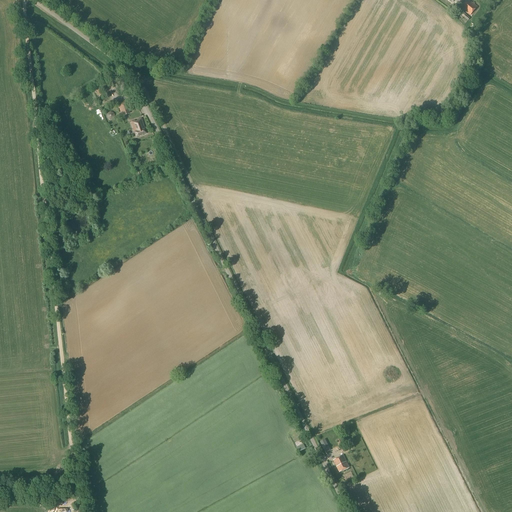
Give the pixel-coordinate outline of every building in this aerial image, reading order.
[(471,15),(477,7),(468,0),(467,0),(461,8),(471,15)] [(468,21),(470,18),(463,13),(461,15),(468,21)] [(118,102),(122,101),(117,89),(110,92),(113,100),(117,98),(118,102)] [(121,113),(129,110),(126,100),(117,103),(121,113)] [(136,137),(147,134),(141,118),(131,122),(136,137)] [(342,452),(348,449),(343,438),(337,441),(342,452)] [(325,440),(320,442),(325,453),(330,451),(325,440)] [(298,452),(305,449),(303,444),(296,447),(298,452)] [(339,472),(349,468),(343,456),(333,460),(339,472)]
